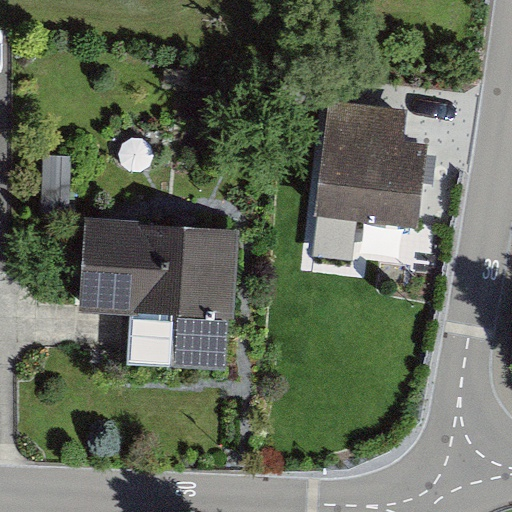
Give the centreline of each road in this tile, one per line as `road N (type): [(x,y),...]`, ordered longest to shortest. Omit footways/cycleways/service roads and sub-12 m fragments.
road 1 (residential): [(0,491),(327,506),(439,491)]
road 2 (residential): [(511,84),(439,491)]
